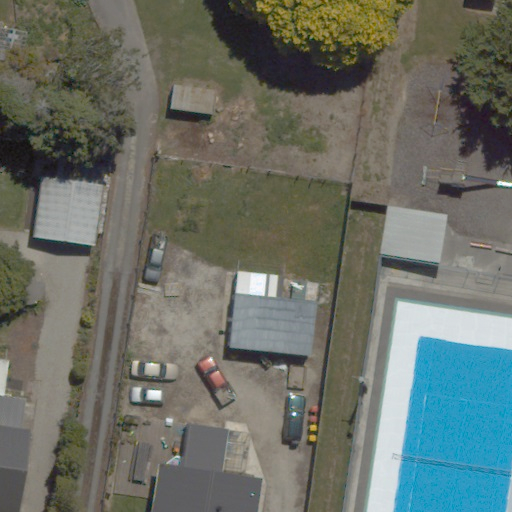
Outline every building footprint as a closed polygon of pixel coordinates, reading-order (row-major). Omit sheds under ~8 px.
[(215,76),(167,71),(162,114),(210,119),(215,76)] [(100,163),(36,155),(25,246),(89,254),(100,163)] [(457,221),(393,206),(379,262),(443,277),(457,221)] [(272,304),(274,275),(228,273),(224,355),(309,358),(311,306),(272,304)] [(0,397),(3,360),(0,360),(0,511),(18,511),(25,430),(15,429),(18,402),(0,400),(0,397)] [(251,511),(253,485),(213,482),(217,422),(178,420),(174,479),(139,477),(136,511),(251,511)]
